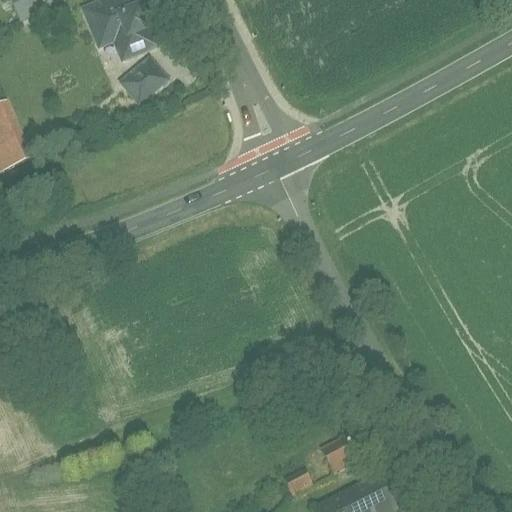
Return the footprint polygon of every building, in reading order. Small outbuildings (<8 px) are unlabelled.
[(9,0),(22,27),(62,8),(58,0),(9,0)] [(141,0),(108,0),(82,12),(102,55),(116,48),(125,68),(159,52),(153,38),(158,36),(151,19),(141,0)] [(151,61),(121,90),(143,113),(173,84),(151,61)] [(34,97),(0,109),(0,180),(56,161),(34,97)] [(332,477),(366,460),(353,436),(320,454),(332,477)] [(288,483),(295,499),(317,489),(310,473),(288,483)] [(385,475),(318,511),(404,511),(405,511),(385,475)]
